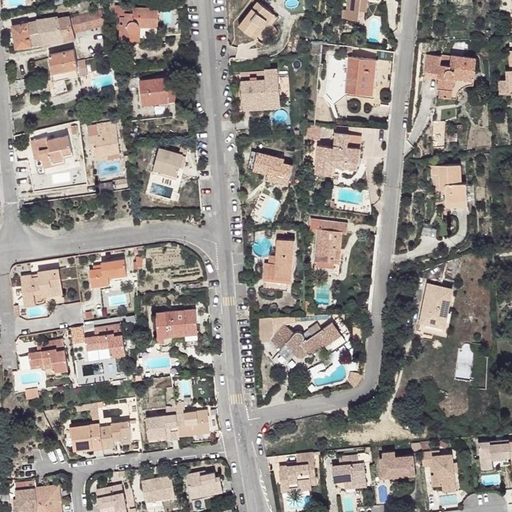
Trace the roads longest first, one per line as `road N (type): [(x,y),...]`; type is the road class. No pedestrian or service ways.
road 1 (residential): [(243,432),(365,393),(412,0)]
road 2 (residential): [(224,247),(204,0)]
road 3 (residential): [(224,247),(170,229),(14,251)]
road 4 (residential): [(245,445),(92,467),(78,482),(79,511)]
road 5 (residential): [(243,432),(224,247)]
road 6 (residential): [(0,107),(14,251)]
